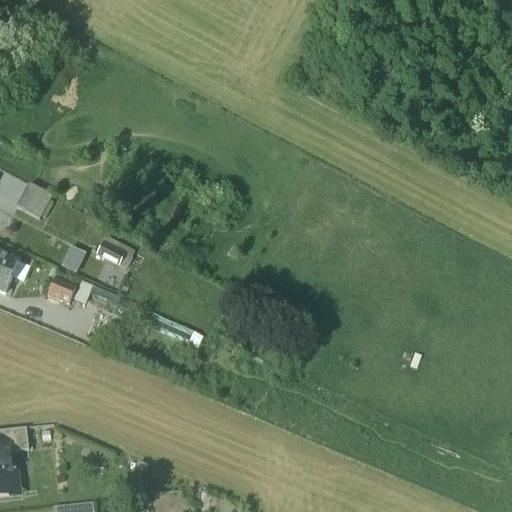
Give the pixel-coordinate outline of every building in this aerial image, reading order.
[(51,200),(29,187),(17,209),(39,221),(51,200)] [(97,259),(121,269),(129,250),(105,240),(97,259)] [(20,264),(0,256),(0,296),(5,298),(20,264)] [(76,292),(55,283),(48,300),(69,309),(76,292)] [(96,291),(82,285),(75,304),(88,309),(96,291)] [(26,432),(0,434),(0,451),(8,451),(9,456),(29,454),(26,432)] [(0,451),(0,499),(9,499),(6,476),(11,476),(9,456),(8,451),(0,451)]
